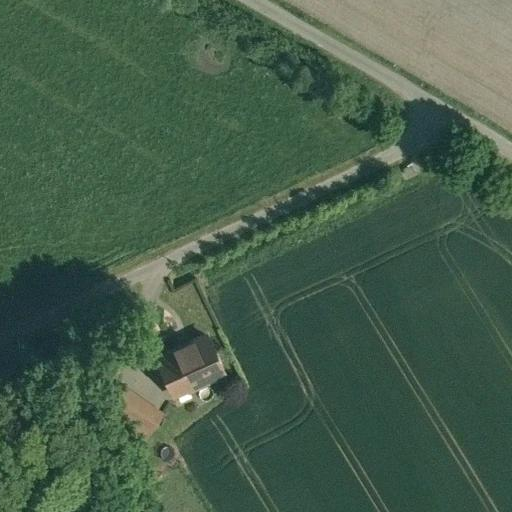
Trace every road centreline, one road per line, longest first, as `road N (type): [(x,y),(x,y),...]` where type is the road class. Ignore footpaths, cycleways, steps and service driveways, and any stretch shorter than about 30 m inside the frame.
road 1 (unclassified): [(439,111),(405,152),(0,343)]
road 2 (unclassified): [(439,111),(244,0)]
